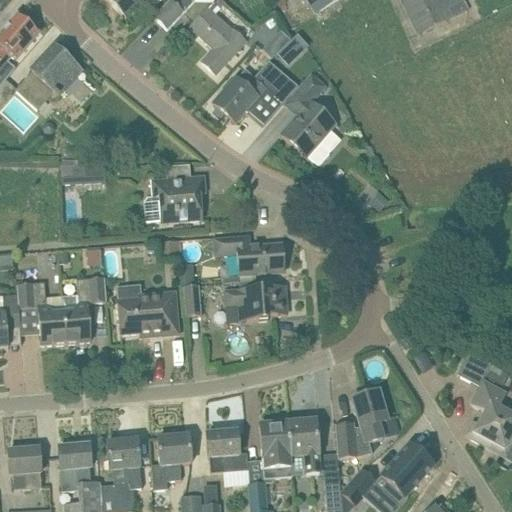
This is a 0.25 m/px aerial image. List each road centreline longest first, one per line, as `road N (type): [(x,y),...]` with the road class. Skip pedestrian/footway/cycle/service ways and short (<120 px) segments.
road 1 (residential): [(375,328),(353,232),(171,121),(62,14)]
road 2 (residential): [(0,407),(209,386),(333,355),(375,328)]
road 3 (residential): [(496,511),(375,328)]
road 4 (track): [(511,296),(370,310)]
